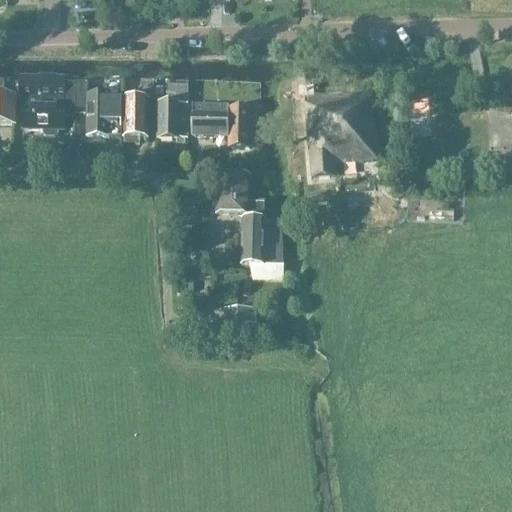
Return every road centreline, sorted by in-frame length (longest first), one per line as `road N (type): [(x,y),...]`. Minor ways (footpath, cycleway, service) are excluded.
road 1 (residential): [(319,30),(0,38)]
road 2 (residential): [(175,329),(161,189),(149,174),(0,171)]
road 3 (unclassified): [(511,25),(319,30)]
